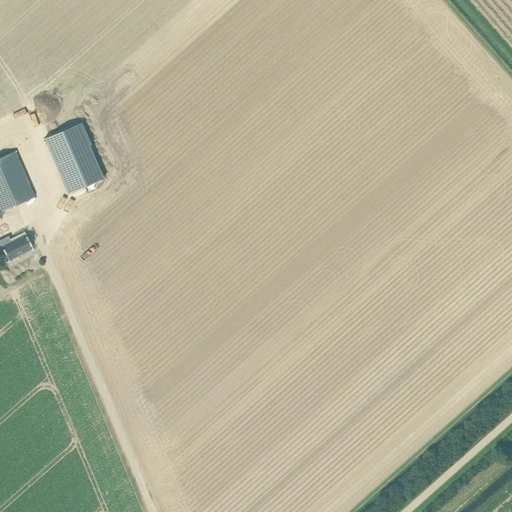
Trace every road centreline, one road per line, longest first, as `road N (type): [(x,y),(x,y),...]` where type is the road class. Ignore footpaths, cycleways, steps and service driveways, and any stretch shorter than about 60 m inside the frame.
road 1 (unclassified): [(152,511),(52,270)]
road 2 (unclassified): [(410,511),(511,421)]
